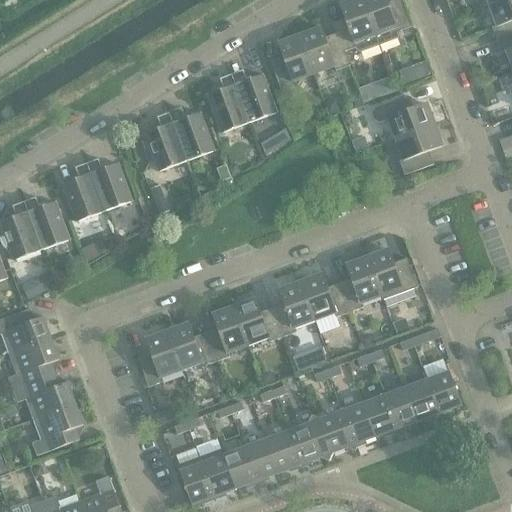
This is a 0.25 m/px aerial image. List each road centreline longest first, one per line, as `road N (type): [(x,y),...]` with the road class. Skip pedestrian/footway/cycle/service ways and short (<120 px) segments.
road 1 (residential): [(151,511),(91,349),(103,316),(413,204)]
road 2 (residential): [(303,0),(0,181)]
road 3 (residential): [(491,174),(429,0)]
road 4 (residential): [(511,473),(457,322)]
road 5 (residential): [(0,67),(111,0)]
road 6 (residential): [(457,322),(413,204)]
